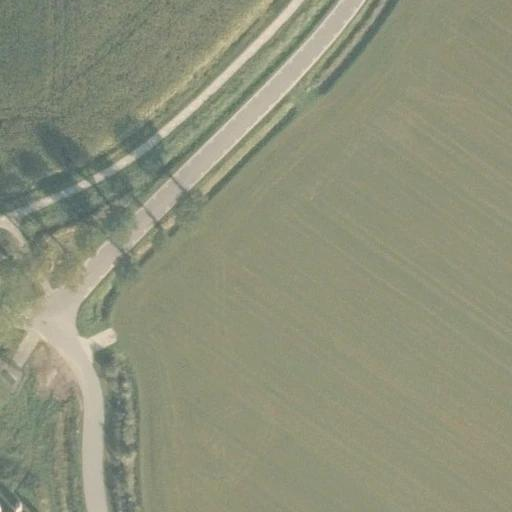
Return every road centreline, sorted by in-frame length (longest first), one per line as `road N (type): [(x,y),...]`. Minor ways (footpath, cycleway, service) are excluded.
road 1 (tertiary): [(53,306),(289,74),(351,0)]
road 2 (unclassified): [(53,306),(88,385),(96,511)]
